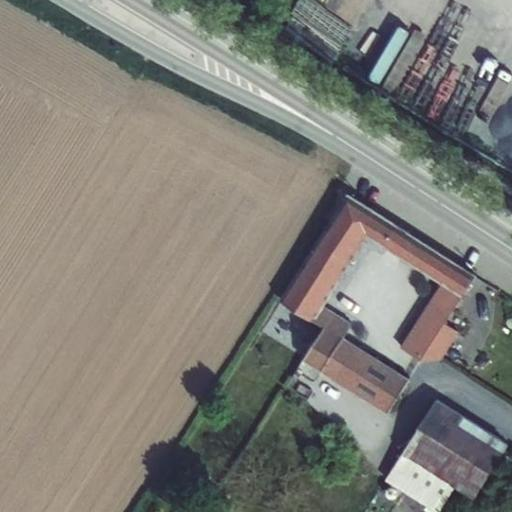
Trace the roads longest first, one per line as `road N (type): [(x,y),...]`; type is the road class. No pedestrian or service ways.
road 1 (secondary): [(66,0),(183,67),(354,147)]
road 2 (secondary): [(354,147),(129,0)]
road 3 (secondary): [(511,249),(354,147)]
